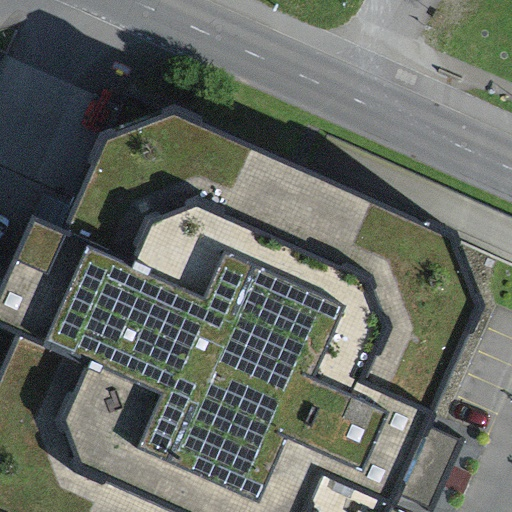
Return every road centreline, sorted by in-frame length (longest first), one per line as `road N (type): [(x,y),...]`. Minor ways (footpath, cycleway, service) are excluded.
road 1 (tertiary): [(131,0),(342,94)]
road 2 (tertiary): [(342,94),(511,169)]
